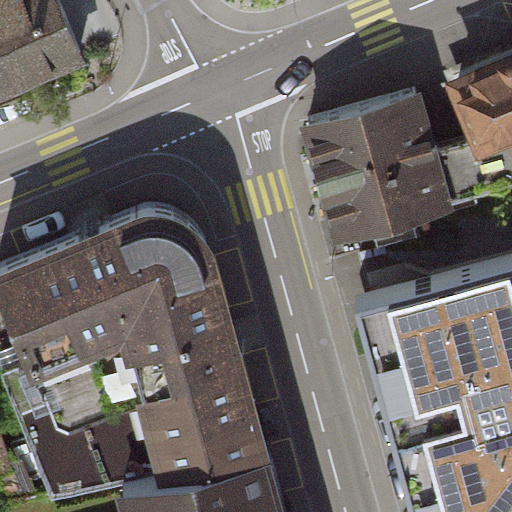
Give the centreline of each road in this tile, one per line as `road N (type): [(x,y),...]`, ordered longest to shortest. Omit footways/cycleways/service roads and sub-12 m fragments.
road 1 (tertiary): [(346,511),(237,116),(222,93)]
road 2 (tertiary): [(222,93),(0,186)]
road 3 (tertiary): [(437,0),(222,93)]
